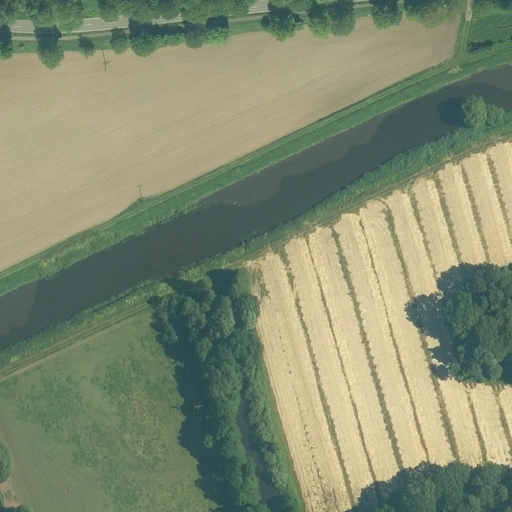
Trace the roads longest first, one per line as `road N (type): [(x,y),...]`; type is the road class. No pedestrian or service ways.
road 1 (track): [(0,368),(377,188),(511,136)]
road 2 (secondary): [(304,0),(108,21),(0,22)]
